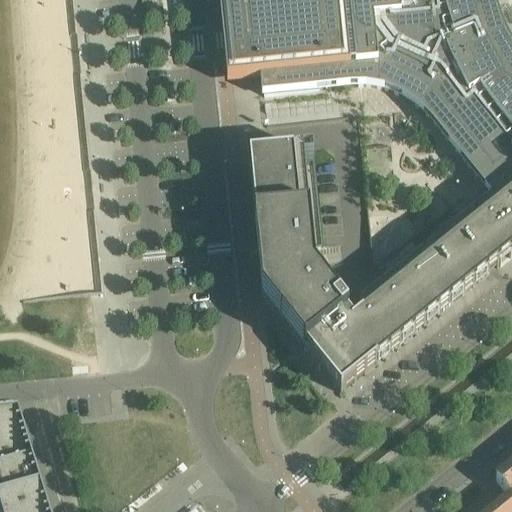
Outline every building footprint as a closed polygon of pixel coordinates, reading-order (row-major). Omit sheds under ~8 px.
[(490,197),(493,194),(511,178),(511,51),(506,40),(499,23),(494,6),(492,0),(217,0),(227,86),(260,82),(261,99),(350,90),(365,90),(383,93),(401,99),(416,109),(430,123),(490,197)] [(511,178),(493,194),(494,195),(462,221),(360,303),(364,309),(350,321),(335,302),(328,307),(306,281),(294,156),(249,160),(263,298),(321,371),(340,395),(435,319),(458,300),(496,269),(511,256),(511,178)] [(0,511),(43,511),(18,422),(0,423),(0,511)] [(511,468),(495,482),(510,501),(511,501),(511,468)] [(511,511),(511,501),(510,501),(496,511),(511,511)]
